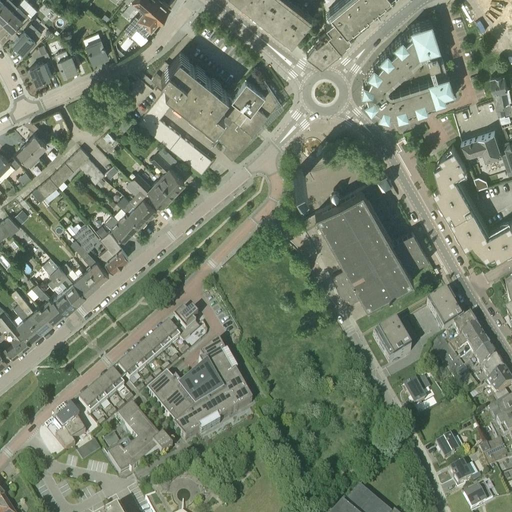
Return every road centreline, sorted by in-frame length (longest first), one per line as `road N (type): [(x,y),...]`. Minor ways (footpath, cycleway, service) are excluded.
road 1 (residential): [(440,511),(306,246),(267,209)]
road 2 (residential): [(0,381),(263,162)]
road 3 (residential): [(191,284),(0,459)]
road 4 (residential): [(24,109),(150,50),(193,0)]
road 5 (residential): [(374,134),(465,100),(438,0)]
road 6 (tertiary): [(466,290),(374,134)]
road 7 (tertiary): [(308,81),(212,0)]
